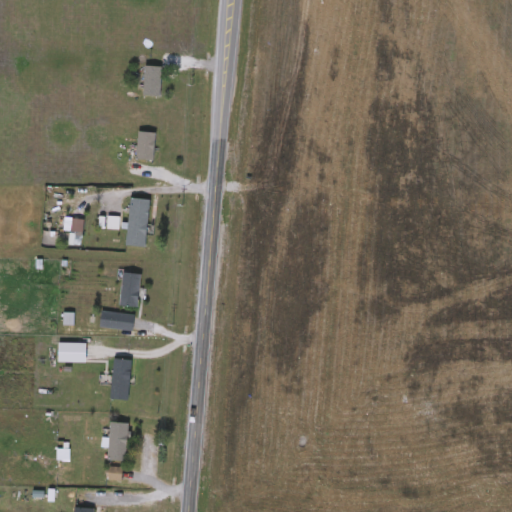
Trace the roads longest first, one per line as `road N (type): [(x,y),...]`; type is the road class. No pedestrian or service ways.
road 1 (tertiary): [(232,0),(189,511)]
road 2 (residential): [(338,476),(330,435),(369,0)]
road 3 (residential): [(511,487),(338,476)]
road 4 (residential): [(345,286),(210,278)]
